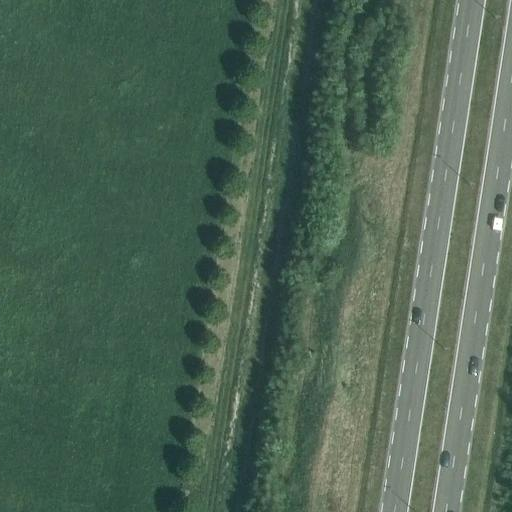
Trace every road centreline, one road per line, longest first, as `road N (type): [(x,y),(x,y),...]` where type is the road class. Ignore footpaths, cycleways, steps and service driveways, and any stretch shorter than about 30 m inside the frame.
road 1 (primary): [(470,0),(393,511)]
road 2 (primary): [(446,511),(511,74)]
